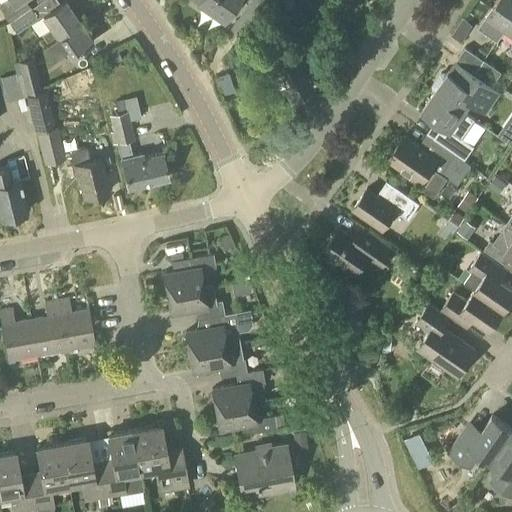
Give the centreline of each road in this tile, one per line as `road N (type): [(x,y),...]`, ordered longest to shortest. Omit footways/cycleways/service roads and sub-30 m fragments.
road 1 (residential): [(248,201),(291,164),(409,0)]
road 2 (tertiary): [(347,421),(248,201)]
road 3 (tertiary): [(248,201),(131,0)]
road 4 (residential): [(149,380),(0,411)]
road 5 (residential): [(120,235),(149,380)]
road 6 (residential): [(120,235),(248,201)]
road 7 (residential): [(0,257),(120,235)]
